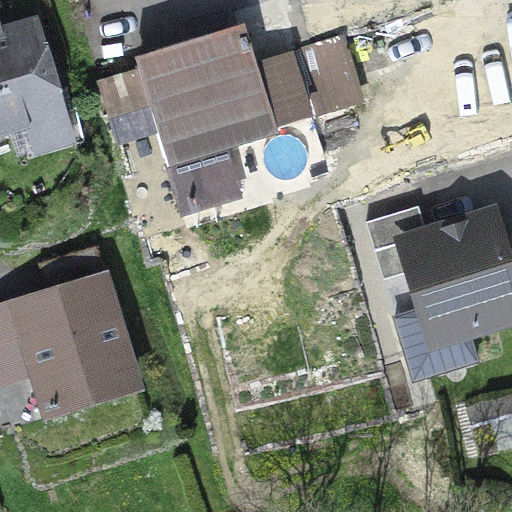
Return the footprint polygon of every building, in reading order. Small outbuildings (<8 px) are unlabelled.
[(238,195),(223,146),(358,102),(338,38),(290,53),(281,24),(137,68),(139,74),(99,86),(108,115),(148,103),(181,212),(238,195)] [(0,38),(0,130),(56,114),(31,29),(0,38)] [(426,235),(418,207),(365,223),(382,280),(412,271),(433,343),(511,318),(511,286),(491,215),(426,235)] [(105,279),(95,247),(38,264),(48,296),(105,279)] [(102,281),(16,307),(48,412),(134,386),(102,281)]
